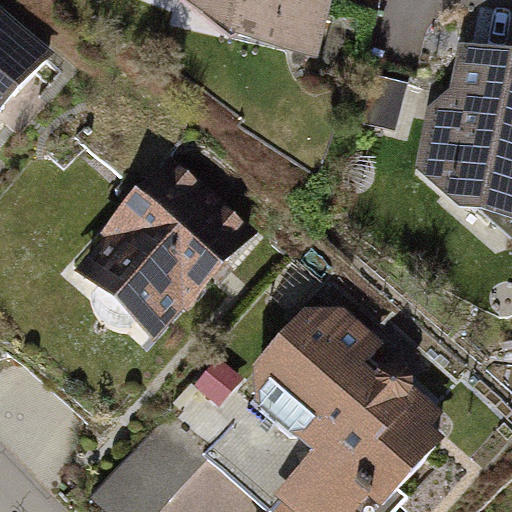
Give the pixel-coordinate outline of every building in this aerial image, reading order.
[(181,0),(232,40),(320,63),(334,0),(181,0)] [(0,120),(56,57),(0,7),(0,120)] [(511,224),(511,55),(460,47),(453,92),(429,111),(417,173),(462,213),(511,224)] [(410,84),(375,76),(363,125),(398,134),(410,84)] [(190,316),(261,235),(171,157),(101,237),(106,241),(77,275),(156,344),(185,312),(190,316)] [(433,430),(446,416),(415,389),(415,382),(409,373),(400,368),(389,369),(382,372),(377,378),(367,369),(386,347),(345,311),(306,314),(254,372),(257,408),(313,456),(275,500),(280,505),(273,511),(362,511),(370,504),(378,511),(384,511),(448,443),(433,430)] [(220,360),(196,388),(221,409),(245,380),(220,360)] [(172,410),(128,459),(175,500),(208,462),(204,458),(213,447),(172,410)] [(164,511),(175,500),(128,459),(90,502),(100,511),(164,511)]
